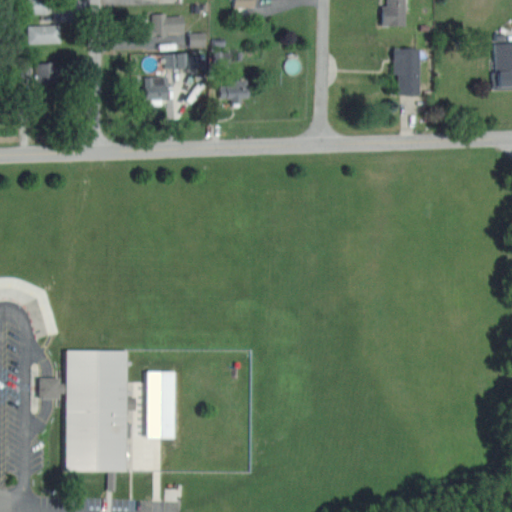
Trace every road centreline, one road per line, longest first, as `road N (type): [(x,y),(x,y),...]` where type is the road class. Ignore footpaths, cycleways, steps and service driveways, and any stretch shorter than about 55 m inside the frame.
road 1 (residential): [(511,136),(0,152)]
road 2 (residential): [(97,0),(97,150)]
road 3 (residential): [(324,0),(325,143)]
